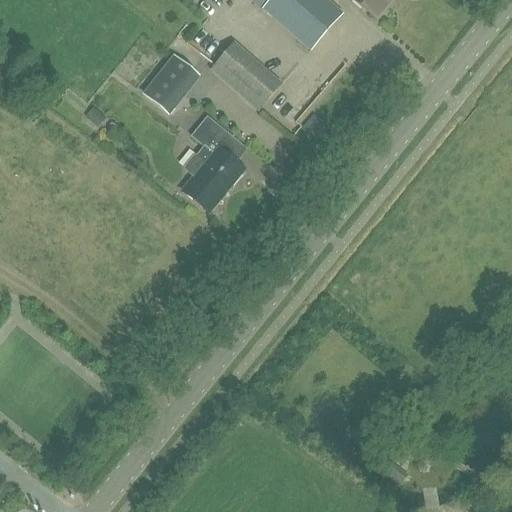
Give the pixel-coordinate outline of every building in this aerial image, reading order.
[(341,14),(324,0),(249,0),(309,51),(341,14)] [(351,0),(373,19),(389,0),(351,0)] [(210,72),(257,112),(279,86),(232,46),(210,72)] [(172,60),(141,98),(164,117),(195,79),(172,60)] [(184,170),(194,179),(182,194),(207,214),(243,171),(226,158),(237,144),(206,119),(191,138),(202,147),(195,155),(192,156),(184,166),(184,170)]
